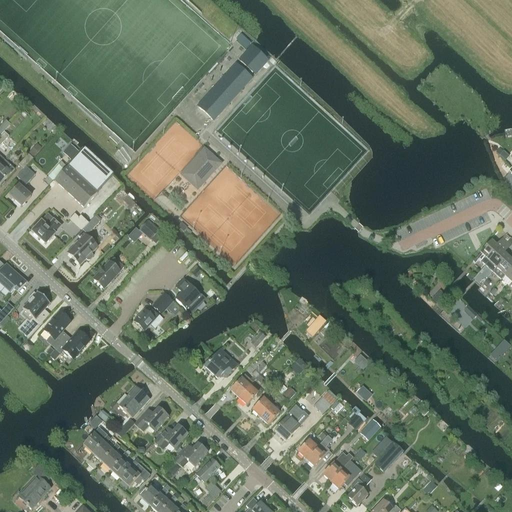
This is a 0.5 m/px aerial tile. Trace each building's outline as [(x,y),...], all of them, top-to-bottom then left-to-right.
[(239,61),(255,76),(269,61),(252,47),(239,61)] [(225,76),(198,107),(213,121),(214,122),(252,79),(236,65),(225,76)] [(0,136),(10,125),(6,122),(0,127),(0,136)] [(0,146),(9,136),(4,132),(0,136),(0,146)] [(29,154),(28,154),(32,158),(33,157),(41,148),(37,145),(29,154)] [(188,172),(188,173),(188,174),(189,175),(189,176),(189,177),(189,178),(190,178),(190,179),(193,182),(194,182),(195,182),(196,183),(197,183),(198,183),(199,183),(200,183),(201,183),(202,182),(203,182),(204,181),(205,181),(205,180),(206,179),(207,179),(207,178),(208,179),(221,165),(215,159),(214,158),(204,150),(192,164),(193,165),(192,165),(191,166),(191,167),(190,167),(190,168),(189,169),(189,170),(189,171),(189,172),(188,172)] [(55,181),(54,182),(84,209),(97,194),(97,193),(112,178),(82,152),(69,167),(68,168),(68,167),(55,181)] [(19,165),(18,166),(23,170),(24,169),(33,159),(28,155),(19,165)] [(4,161),(0,165),(0,185),(14,170),(4,161)] [(61,163),(43,182),(48,187),(66,167),(61,163)] [(35,175),(26,167),(17,177),(23,183),(19,186),(10,196),(22,207),(31,197),(22,189),(35,175)] [(41,222),(32,232),(45,245),(55,235),(54,234),(60,227),(53,220),(48,215),(41,222)] [(78,218),(75,215),(69,220),(73,224),(78,218)] [(95,217),(82,230),(87,235),(100,222),(95,217)] [(139,232),(150,242),(158,232),(147,222),(139,232)] [(179,226),(178,228),(188,237),(192,234),(191,233),(187,229),(182,224),(179,226)] [(91,254),(97,248),(85,236),(68,254),(80,266),(86,259),(87,261),(92,255),(91,254)] [(481,255),(477,259),(485,267),(507,243),(506,243),(503,240),(496,247),(492,243),(481,255)] [(507,243),(485,267),(493,274),(508,258),(504,254),(510,247),(507,243)] [(511,261),(508,258),(493,274),(501,281),(504,277),(505,277),(511,269),(511,261)] [(104,290),(120,272),(109,262),(93,280),(104,290)] [(0,263),(0,285),(10,294),(11,294),(14,290),(17,293),(26,283),(25,283),(7,266),(5,268),(4,269),(3,268),(3,267),(4,267),(0,263)] [(182,294),(176,301),(191,316),(206,300),(201,296),(200,297),(183,281),(176,289),(182,294)] [(23,311),(20,314),(31,324),(22,334),(28,339),(43,323),(38,318),(50,305),(37,294),(36,295),(34,293),(28,299),(30,301),(22,310),(23,311)] [(161,315),(173,302),(164,294),(152,306),(161,315)] [(451,302),(445,297),(437,305),(442,311),(451,302)] [(0,312),(0,324),(13,310),(8,305),(1,313),(0,312)] [(473,321),(477,317),(468,307),(463,312),(473,321)] [(144,332),(153,322),(157,326),(162,320),(154,313),(151,316),(144,310),(133,322),(144,332)] [(46,342),(55,350),(66,337),(62,332),(70,323),(59,314),(43,332),(50,338),(46,342)] [(66,337),(55,350),(60,355),(63,352),(73,360),(89,342),(78,333),(71,341),(66,337)] [(257,336),(250,344),(256,349),(263,341),(266,338),(260,333),(257,336)] [(503,342),(489,357),(496,363),(509,348),(503,342)] [(237,367),(231,361),(220,352),(214,359),(205,368),(217,380),(222,374),(226,378),(237,367)] [(251,383),(253,385),(256,381),(260,376),(267,368),(262,363),(250,376),(252,378),(249,381),(251,383)] [(260,376),(256,381),(260,385),(264,380),(260,376)] [(242,380),(231,392),(238,399),(249,387),(248,386),(251,383),(249,381),(244,377),(242,380)] [(273,397),(277,401),(281,396),(287,390),(280,384),(275,390),(277,392),(273,397)] [(249,387),(238,399),(246,407),(258,395),(249,387)] [(136,389),(119,407),(131,419),(149,400),(136,389)] [(289,389),(282,395),(288,401),(294,394),(289,389)] [(327,393),(313,408),(322,416),(335,401),(327,393)] [(281,396),(277,401),(282,405),(286,400),(281,396)] [(263,400),(252,412),(260,419),(271,407),(263,400)] [(336,402),(330,409),(337,414),(343,407),(336,402)] [(271,407),(260,419),(268,427),(279,414),(271,407)] [(286,443),(295,433),(299,428),(293,423),(302,413),(295,407),(286,417),(287,418),(283,422),(274,432),(286,443)] [(145,414),(134,425),(144,434),(149,428),(155,433),(168,418),(158,409),(149,418),(145,414)] [(355,432),(363,423),(355,416),(347,425),(355,432)] [(101,424),(97,419),(96,418),(90,424),(95,430),(101,424)] [(135,425),(130,420),(117,435),(121,440),(135,425)] [(165,432),(154,443),(163,452),(169,446),(174,451),(188,436),(177,426),(169,436),(165,432)] [(94,435),(83,446),(93,455),(103,444),(105,445),(110,440),(107,437),(99,429),(94,435)] [(317,449),(306,461),(314,468),(325,456),(329,452),(325,449),(332,442),(327,437),(327,438),(323,443),(317,449)] [(298,454),(306,461),(317,449),(309,442),(298,454)] [(103,444),(93,455),(102,464),(113,452),(114,453),(119,448),(116,445),(111,451),(105,445),(103,444)] [(185,450),(174,461),(182,469),(188,463),(194,468),(207,454),(197,444),(188,454),(185,450)] [(384,473),(402,454),(403,453),(394,445),(387,453),(386,453),(375,465),(384,473)] [(113,452),(102,464),(111,472),(122,460),(123,462),(128,457),(130,454),(128,452),(125,453),(120,459),(114,453),(113,452)] [(334,464),(322,476),(330,484),(341,472),(347,465),(348,464),(353,459),(348,456),(346,458),(346,457),(343,454),(334,464)] [(122,460),(111,472),(120,480),(131,469),(133,471),(138,465),(134,462),(129,467),(123,462),(122,460)] [(212,460),(196,476),(204,484),(220,468),(212,460)] [(341,472),(330,484),(338,491),(349,479),(346,475),(351,469),(352,468),(348,464),(347,465),(341,472)] [(131,469),(120,480),(129,489),(140,478),(141,479),(143,478),(146,480),(148,478),(145,475),(147,473),(138,465),(133,471),(131,469)] [(31,510),(46,494),(50,490),(44,484),(51,477),(40,467),(33,474),(37,478),(19,498),(27,506),(26,507),(28,509),(29,508),(31,510)] [(366,478),(347,499),(357,508),(368,496),(362,491),(371,482),(366,478)] [(202,502),(201,502),(206,507),(221,493),(220,492),(211,483),(205,489),(204,490),(209,495),(202,502)] [(140,499),(150,507),(161,496),(163,497),(167,492),(164,489),(159,495),(151,487),(140,499)] [(161,496),(150,507),(154,511),(162,511),(170,504),(172,506),(177,501),(173,498),(168,503),(163,497),(161,496)] [(268,511),(260,504),(259,505),(253,500),(246,507),(249,511),(247,511),(268,511)] [(409,511),(416,505),(412,501),(405,508),(409,511)] [(383,502),(373,511),(400,511),(395,507),(392,510),(383,502)]
